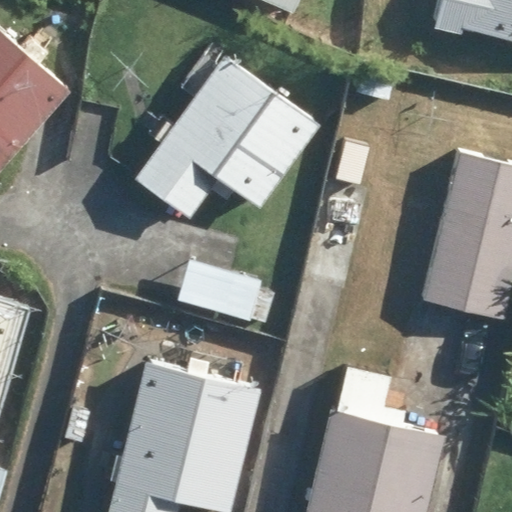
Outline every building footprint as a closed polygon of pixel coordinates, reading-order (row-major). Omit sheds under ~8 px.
[(511,0),(426,0),(422,29),(511,44),(511,0)] [(0,174),(81,76),(0,9),(0,174)] [(270,189),(330,108),(236,38),(143,162),(196,202),(229,158),(270,189)] [(347,306),(469,334),(498,208),(376,180),(347,306)] [(270,326),(277,297),(253,292),(257,277),(181,259),(171,302),(270,326)] [(0,387),(24,300),(0,293),(0,387)] [(312,460),(434,487),(463,361),(340,333),(312,460)] [(182,511),(190,482),(242,494),(271,373),(158,346),(117,511),(182,511)] [(298,511),(365,511),(302,498),(298,511)]
